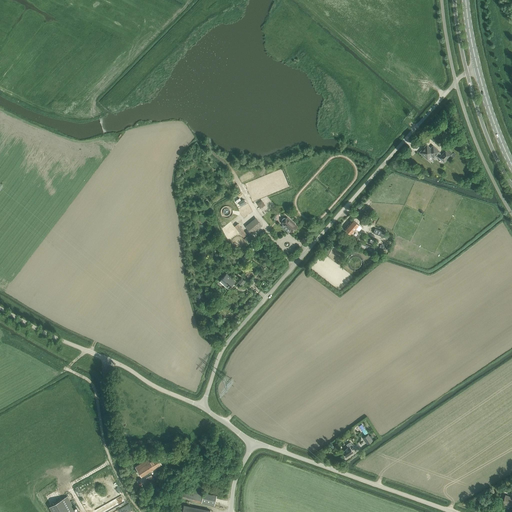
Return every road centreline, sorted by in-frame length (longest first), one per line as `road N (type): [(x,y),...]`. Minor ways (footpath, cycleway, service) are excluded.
road 1 (unclassified): [(202,406),(227,342),(455,82),(477,69)]
road 2 (unclassified): [(202,406),(0,308)]
road 3 (unclassified): [(451,511),(253,442)]
